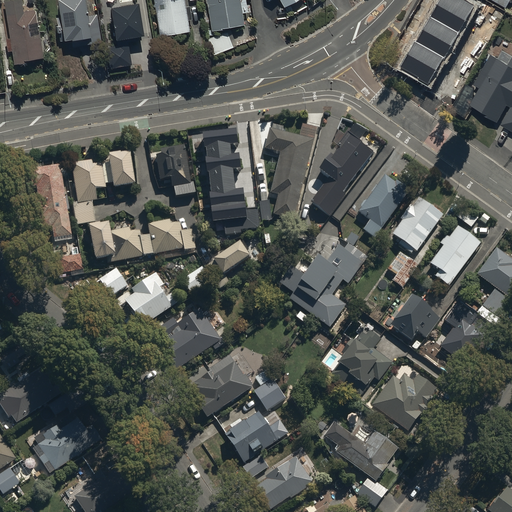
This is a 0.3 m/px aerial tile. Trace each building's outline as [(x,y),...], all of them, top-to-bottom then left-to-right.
[(86,18),(82,0),(74,0),(55,4),(62,46),(70,45),(71,50),(101,45),(96,16),(86,18)] [(152,0),(159,40),(189,35),(188,24),(191,23),(189,9),(185,9),(183,0),(152,0)] [(205,0),(211,34),(243,29),(241,16),(247,16),(244,1),(240,1),(239,0),(205,0)] [(278,0),(283,10),(301,0),(278,0)] [(464,0),(439,0),(400,67),(430,84),(475,6),(464,0)] [(511,0),(491,0),(507,9),(511,0)] [(21,2),(3,4),(7,39),(5,40),(7,53),(11,53),(13,65),(43,62),(37,13),(22,15),(21,2)] [(144,36),(139,4),(111,9),(117,46),(107,48),(111,69),(132,65),(128,39),(144,36)] [(157,63),(155,44),(134,47),(136,66),(157,63)] [(481,91),(471,108),(511,131),(511,57),(507,66),(491,57),(474,87),(481,91)] [(237,127),(203,131),(205,147),(206,147),(208,156),(206,156),(208,171),(209,171),(212,192),(210,192),(214,221),(224,219),(226,235),(243,233),(242,229),(261,227),(258,207),(246,208),(244,187),(236,188),(234,170),(242,169),(240,152),(232,153),(231,145),(239,144),(237,127)] [(272,127),(271,133),(266,153),(281,157),(271,197),(279,199),(274,219),(295,224),(318,131),(303,127),(300,140),(283,136),(285,130),(272,127)] [(373,151),(349,133),(320,172),(329,178),(311,202),(329,216),(346,195),(342,192),(373,151)] [(191,187),(184,149),(155,154),(161,192),(172,190),(175,203),(196,199),(193,187),(191,187)] [(101,169),(105,188),(111,188),(112,195),(135,192),(130,160),(121,162),(120,159),(108,161),(109,168),(101,169)] [(105,188),(101,169),(94,170),(93,164),(71,167),(77,205),(73,206),(77,228),(95,225),(92,205),(96,204),(95,195),(105,193),(105,188)] [(28,174),(37,233),(50,231),(52,244),(71,241),(67,215),(70,215),(68,200),(65,201),(60,169),(28,174)] [(370,225),(364,234),(375,242),(408,194),(396,186),(395,187),(385,180),(360,218),(370,225)] [(270,201),(260,202),(262,221),(272,219),(270,201)] [(414,211),(411,209),(389,237),(415,257),(444,221),(421,202),(414,211)] [(480,220),(464,209),(456,220),(472,231),(480,220)] [(149,238),(153,258),(182,252),(183,256),(195,253),(191,233),(181,235),(179,226),(170,228),(169,224),(147,229),(149,238)] [(153,258),(149,238),(141,240),(140,234),(131,235),(130,232),(109,236),(107,228),(88,231),(95,267),(107,264),(107,267),(153,258)] [(482,248),(458,231),(450,243),(445,239),(440,247),(444,250),(430,269),(439,275),(434,282),(449,293),(482,248)] [(293,296),(289,302),(331,332),(347,309),(333,300),(343,285),(348,288),(367,261),(353,251),(360,241),(353,236),(346,246),(347,247),(343,254),(340,251),(326,271),(319,266),(306,284),(290,273),(280,287),(293,296)] [(215,268),(225,282),(251,263),(248,258),(249,257),(243,248),(215,268)] [(478,279),(480,281),(495,291),(483,308),(503,321),(511,307),(511,264),(496,254),(478,279)] [(59,261),(59,263),(61,276),(83,271),(81,257),(59,261)] [(212,283),(203,269),(181,284),(190,297),(212,283)] [(115,270),(98,280),(110,301),(127,290),(115,270)] [(134,298),(124,304),(131,315),(129,316),(139,333),(182,307),(175,296),(164,303),(158,293),(165,289),(158,277),(131,294),(134,298)] [(411,302),(392,331),(421,351),(441,322),(411,302)] [(218,341),(200,315),(178,328),(174,323),(159,333),(155,328),(132,343),(161,386),(211,352),(213,355),(225,347),(220,340),(218,341)] [(452,332),(439,350),(465,369),(487,339),(455,316),(447,328),(452,332)] [(347,361),(334,379),(361,400),(373,384),(370,382),(372,379),(380,384),(393,367),(375,352),(382,343),(371,335),(366,341),(362,337),(356,344),(352,341),(341,356),(347,361)] [(209,375),(191,386),(212,419),(254,391),(246,378),(243,379),(231,360),(209,375)] [(27,377),(0,394),(0,409),(3,408),(16,427),(58,400),(40,373),(29,380),(27,377)] [(268,373),(256,380),(261,389),(254,394),(268,415),(287,403),(268,373)] [(393,381),(373,408),(409,435),(421,420),(423,422),(431,412),(428,410),(439,395),(419,380),(415,385),(405,378),(399,385),(393,381)] [(74,392),(48,409),(55,420),(67,412),(70,416),(84,407),(74,392)] [(45,436),(34,442),(45,459),(39,463),(42,469),(49,466),(55,475),(105,445),(97,433),(87,439),(73,416),(59,424),(61,428),(46,437),(45,436)] [(259,419),(225,440),(251,482),(268,471),(260,458),(289,440),(280,425),(267,432),(259,419)] [(368,449),(334,425),(324,439),(340,450),(336,455),(378,485),(400,455),(376,438),(368,449)] [(0,438),(0,472),(16,462),(0,438)] [(253,489),(254,491),(267,511),(275,511),(290,502),(291,504),(308,493),(307,491),(313,487),(296,461),(253,489)] [(17,465),(0,476),(0,499),(1,501),(29,482),(17,465)] [(97,485),(74,500),(82,511),(112,511),(135,498),(118,472),(108,478),(105,473),(94,481),(97,485)] [(511,511),(511,495),(505,491),(490,511),(511,511)]
